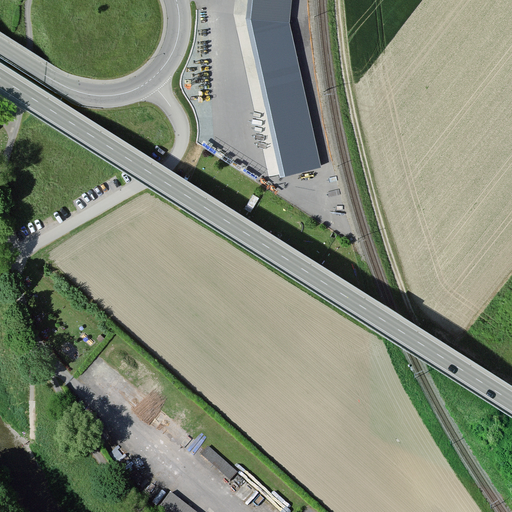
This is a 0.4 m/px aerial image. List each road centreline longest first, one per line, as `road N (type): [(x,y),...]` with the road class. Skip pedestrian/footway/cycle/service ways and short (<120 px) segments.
road 1 (secondary): [(0,77),(511,402)]
road 2 (track): [(336,0),(363,159),(411,313)]
road 3 (tertiary): [(0,46),(71,89),(120,94),(167,61),(178,31),(176,0)]
road 4 (track): [(144,511),(81,431),(45,360)]
road 5 (track): [(15,125),(5,165),(6,225),(22,252)]
